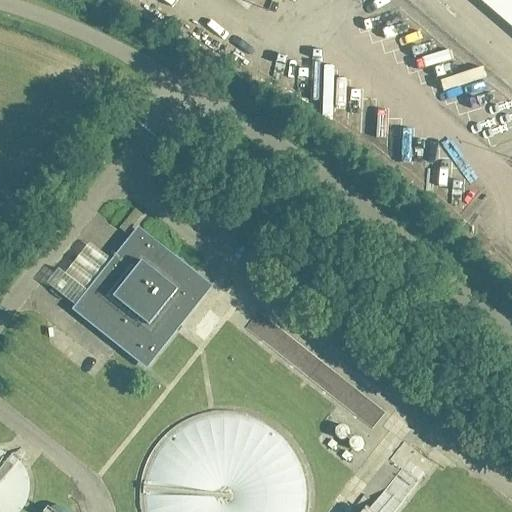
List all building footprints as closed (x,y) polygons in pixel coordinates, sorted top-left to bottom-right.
[(511,0),(480,0),(511,27),(511,0)] [(127,234),(142,215),(135,209),(119,228),(127,234)] [(180,322),(208,287),(139,232),(77,309),(146,364),(173,330),(176,332),(177,330),(174,329),(179,323),(181,325),(182,324),(180,322)] [(0,511),(19,511),(24,507),(28,497),(30,487),(28,475),(23,464),(14,456),(3,450),(0,449),(0,511)] [(395,511),(417,483),(400,470),(369,511),(395,511)] [(388,492),(388,472),(356,472),(357,492),(388,492)]
